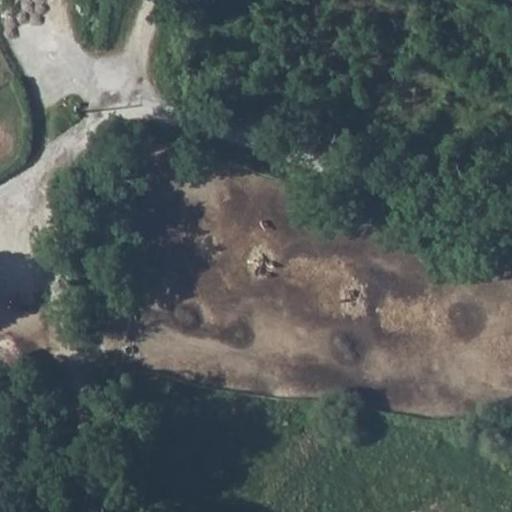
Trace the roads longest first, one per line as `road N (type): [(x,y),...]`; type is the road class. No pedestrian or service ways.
road 1 (unclassified): [(121,103),(511,227)]
road 2 (track): [(147,0),(121,103),(61,166),(0,196)]
